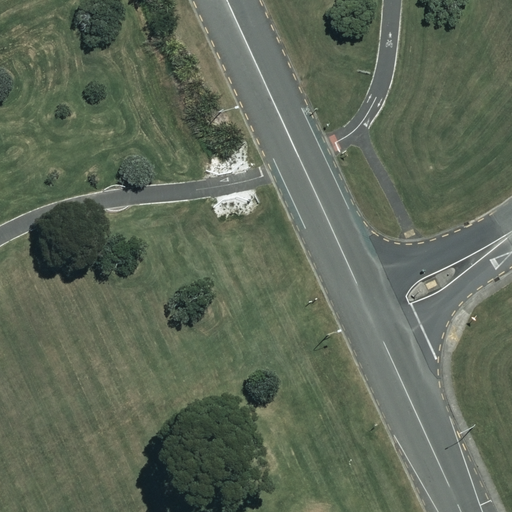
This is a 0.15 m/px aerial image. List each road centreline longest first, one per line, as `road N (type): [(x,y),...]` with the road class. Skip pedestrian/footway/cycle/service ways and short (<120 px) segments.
road 1 (residential): [(346,258),(227,0)]
road 2 (residential): [(511,243),(441,305),(421,342),(408,395)]
road 3 (residential): [(346,258),(406,265),(511,225)]
road 4 (residential): [(408,395),(346,258)]
road 5 (residential): [(461,511),(408,395)]
